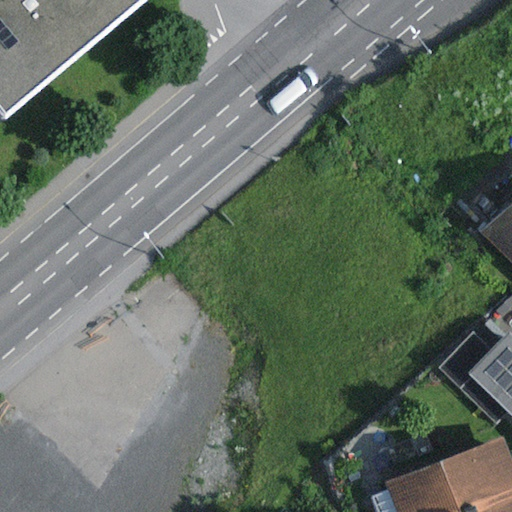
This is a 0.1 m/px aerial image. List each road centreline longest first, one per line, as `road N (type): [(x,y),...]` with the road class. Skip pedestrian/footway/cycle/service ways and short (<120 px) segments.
road 1 (primary): [(271,80),(0,312)]
road 2 (primary): [(363,0),(271,80)]
